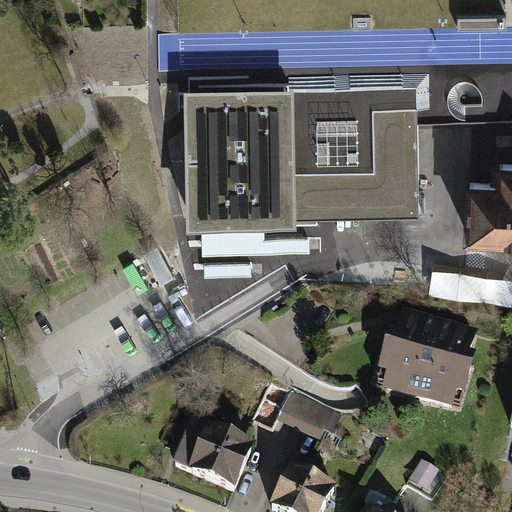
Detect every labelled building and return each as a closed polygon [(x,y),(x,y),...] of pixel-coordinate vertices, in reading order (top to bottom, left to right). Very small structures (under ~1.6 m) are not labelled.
[(468,235),(511,237),(511,165),(501,164),(500,184),(470,183),(468,235)] [(264,258),(247,212),(205,227),(222,273),(264,258)] [(511,307),(511,281),(437,268),(432,294),(511,307)] [(486,339),(406,312),(381,387),(460,414),(486,339)] [(334,412),(272,382),(251,427),(273,438),(283,418),(322,437),(334,412)] [(257,449),(207,429),(190,472),(239,492),(257,449)] [(430,493),(441,470),(424,462),(413,485),(430,493)] [(327,511),(338,487),(292,469),(274,511),(327,511)]
